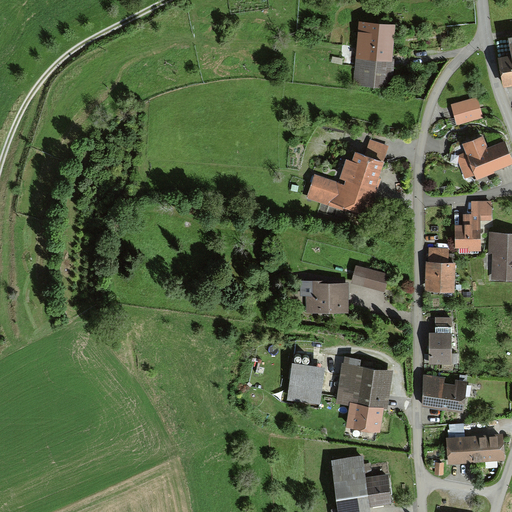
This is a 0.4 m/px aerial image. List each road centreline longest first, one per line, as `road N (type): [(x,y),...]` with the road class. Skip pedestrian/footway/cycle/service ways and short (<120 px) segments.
road 1 (residential): [(419,482),(415,182),(423,120),(444,74),(482,36)]
road 2 (track): [(171,0),(55,65),(28,98),(0,175)]
